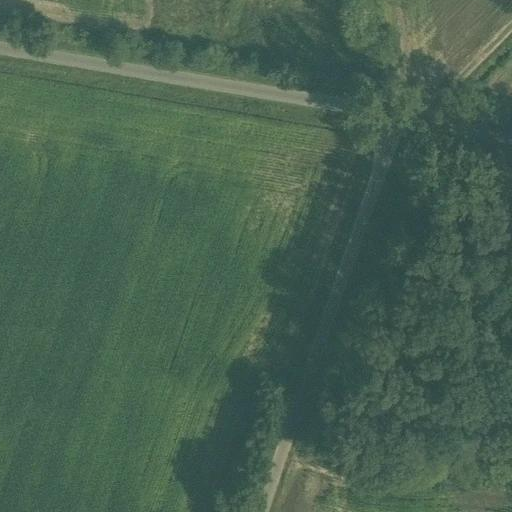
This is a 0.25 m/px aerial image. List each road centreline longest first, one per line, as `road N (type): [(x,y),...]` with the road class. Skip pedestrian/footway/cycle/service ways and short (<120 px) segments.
road 1 (unclassified): [(260,511),(399,119)]
road 2 (unclassified): [(399,119),(0,52)]
road 3 (track): [(399,119),(434,98),(511,20)]
road 4 (track): [(399,119),(406,92),(395,0)]
